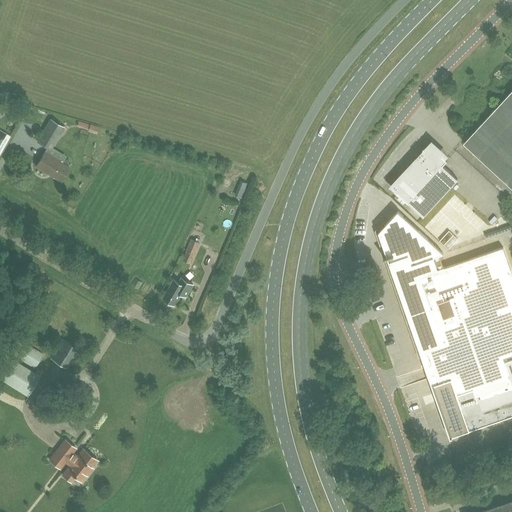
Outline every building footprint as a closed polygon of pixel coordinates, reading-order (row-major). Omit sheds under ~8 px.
[(511,90),(464,142),(511,187),(511,90)] [(5,99),(2,110),(12,113),(15,102),(5,99)] [(51,149),(60,133),(64,127),(51,118),(37,140),(51,149)] [(0,127),(0,147),(9,132),(0,127)] [(447,160),(446,159),(442,155),(434,148),(429,148),(427,151),(393,188),(408,202),(423,216),(458,179),(443,165),(447,160)] [(44,152),(36,166),(61,180),(69,166),(44,152)] [(248,184),(240,181),(235,195),(243,198),(248,184)] [(19,208),(15,215),(21,218),(25,211),(19,208)] [(443,253),(399,212),(397,210),(379,229),(393,270),(439,254),(443,253)] [(494,215),(489,221),(492,224),(497,218),(494,215)] [(457,239),(449,231),(440,241),(448,249),(457,239)] [(192,238),(187,249),(187,250),(193,252),(195,253),(200,242),(192,238)] [(76,243),(72,250),(79,255),(83,248),(76,243)] [(452,436),(511,415),(511,273),(503,247),(452,264),(444,267),(439,254),(393,270),(397,283),(423,356),(429,353),(432,362),(439,382),(434,384),(452,436)] [(163,297),(169,301),(173,303),(175,305),(182,293),(186,296),(193,284),(182,277),(179,282),(174,279),(163,297)] [(135,278),(131,285),(138,289),(142,282),(135,278)] [(7,350),(35,367),(43,354),(16,337),(7,350)] [(68,368),(80,350),(63,339),(51,357),(68,368)] [(38,368),(35,372),(6,354),(0,363),(0,377),(15,387),(28,395),(40,375),(42,371),(38,368)] [(75,476),(80,480),(81,481),(86,474),(87,475),(93,468),(92,467),(94,464),(97,460),(83,449),(77,457),(71,452),(75,447),(65,439),(50,460),(52,462),(60,467),(65,461),(70,465),(63,475),(71,481),(75,476)] [(511,511),(511,499),(474,511),(511,511)]
